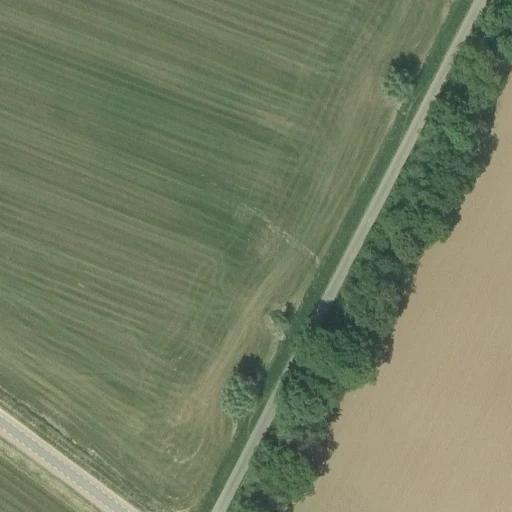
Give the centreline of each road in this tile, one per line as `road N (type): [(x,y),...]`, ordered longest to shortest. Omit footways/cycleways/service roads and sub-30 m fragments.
road 1 (unclassified): [(219,511),(482,0)]
road 2 (tertiary): [(117,511),(0,424)]
